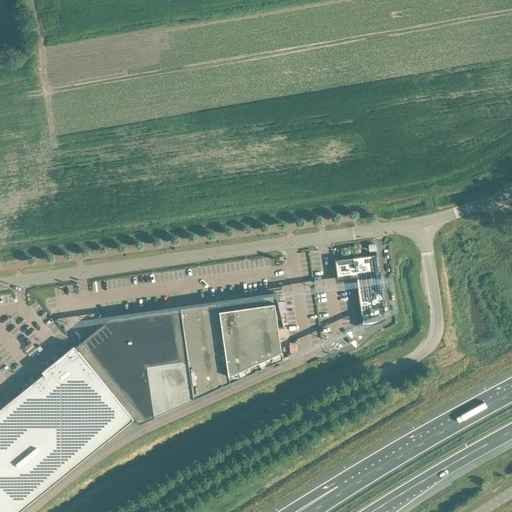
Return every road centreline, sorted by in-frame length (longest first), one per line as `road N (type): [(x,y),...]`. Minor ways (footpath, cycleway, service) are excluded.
road 1 (unclassified): [(131,511),(423,351),(436,316),(422,224)]
road 2 (unclassified): [(0,284),(422,224)]
road 3 (motorway): [(511,392),(347,488)]
road 4 (motorway): [(373,511),(511,431)]
